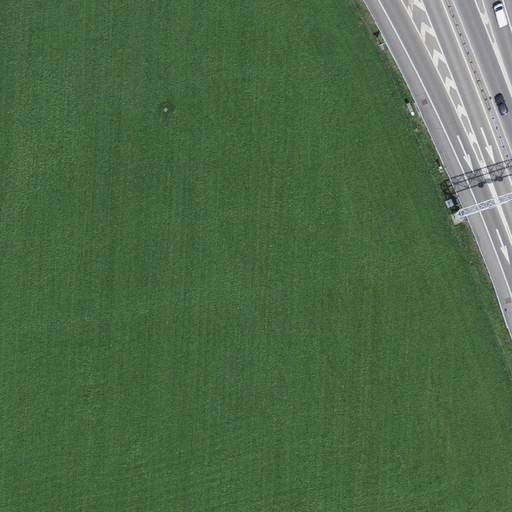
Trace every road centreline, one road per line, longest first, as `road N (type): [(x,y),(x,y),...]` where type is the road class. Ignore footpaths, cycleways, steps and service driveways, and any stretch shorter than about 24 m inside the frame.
road 1 (motorway): [(387,0),(511,270)]
road 2 (motorway): [(427,0),(511,242)]
